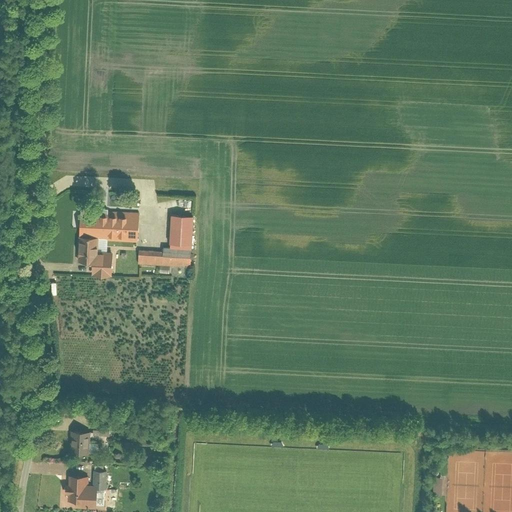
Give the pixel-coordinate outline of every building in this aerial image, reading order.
[(142,211),(83,208),(81,235),(103,236),(140,238),(142,211)] [(199,214),(178,212),(175,245),(195,246),(197,246),(199,214)] [(80,259),(96,260),(95,272),(117,273),(118,251),(102,250),(103,236),(81,235),(80,259)] [(142,248),(141,261),(194,265),(195,246),(175,245),(168,244),(168,250),(142,248)] [(97,421),(96,433),(113,435),(114,422),(97,421)] [(91,428),(71,428),(70,453),(90,454),(91,428)] [(97,482),(92,482),(92,474),(73,473),(73,499),(82,499),(82,506),(103,506),(103,487),(111,487),(111,468),(97,468),(97,482)] [(122,480),(121,488),(132,489),(132,480),(122,480)]
